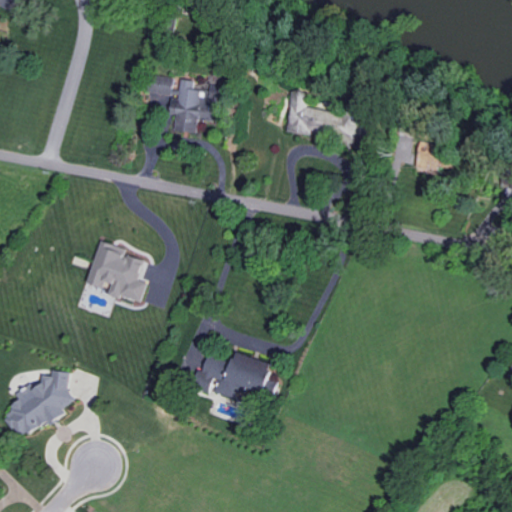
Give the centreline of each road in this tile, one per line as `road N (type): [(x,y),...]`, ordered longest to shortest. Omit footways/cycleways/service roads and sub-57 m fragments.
road 1 (residential): [(511,257),(0,155)]
road 2 (residential): [(50,165),(88,38),(85,0)]
